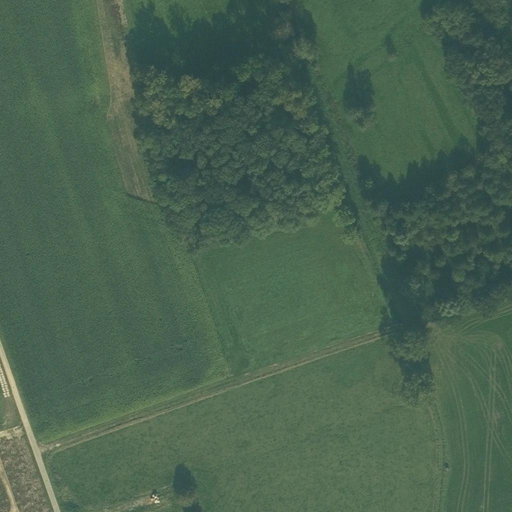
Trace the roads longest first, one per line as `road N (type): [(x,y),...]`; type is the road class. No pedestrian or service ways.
road 1 (track): [(35,449),(396,330)]
road 2 (unclassified): [(57,511),(0,351)]
